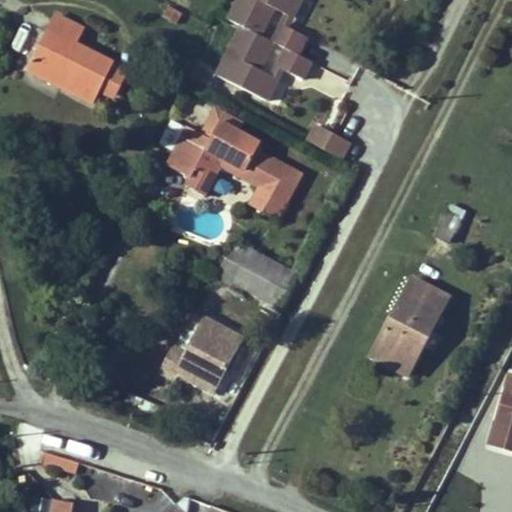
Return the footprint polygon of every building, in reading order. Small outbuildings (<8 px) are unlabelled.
[(268,103),(279,81),(274,78),(260,71),(255,69),(260,60),(264,63),(274,43),(262,37),(270,19),(265,17),(270,6),(275,9),(288,15),(294,18),(303,0),(238,0),(228,20),(243,27),(217,77),(268,103)] [(270,6),(265,17),(270,19),(275,9),(270,6)] [(288,15),(283,25),(289,28),(294,18),(288,15)] [(77,47),(85,31),(56,16),(28,71),(93,105),(114,65),(77,47)] [(287,50),(278,69),(283,71),(302,82),(312,62),(298,55),(307,38),(289,28),(283,25),(274,43),(287,50)] [(260,60),(255,69),(260,71),(264,63),(260,60)] [(304,81),(338,99),(348,80),(313,63),(304,81)] [(279,81),(283,71),(278,69),(274,78),(279,81)] [(216,110),(202,137),(209,141),(224,114),(216,110)] [(202,137),(188,129),(167,168),(191,180),(194,172),(213,182),(220,170),(224,163),(267,186),(256,208),(277,220),(302,174),(257,151),(260,144),(240,133),(245,125),(224,114),(209,141),(202,137)] [(172,121),(160,144),(171,151),(184,127),(172,121)] [(305,141),(339,160),(347,145),(313,126),(305,141)] [(257,190),(249,206),(256,208),(267,186),(224,163),(220,170),(257,190)] [(206,198),(213,182),(194,172),(191,180),(186,188),(206,198)] [(466,213),(451,206),(435,237),(449,244),(466,213)] [(482,222),(466,213),(449,244),(465,253),(482,222)] [(237,242),(217,280),(232,287),(234,285),(281,310),(300,276),(237,242)] [(411,281),(372,357),(408,377),(447,300),(411,281)] [(243,340),(193,313),(161,374),(175,381),(177,376),(197,387),(202,379),(217,388),(243,340)] [(213,395),(217,388),(202,379),(197,387),(213,395)] [(511,390),(506,388),(496,421),(511,425),(511,390)] [(488,447),(511,453),(511,425),(496,421),(488,447)] [(78,474),(77,457),(43,457),(43,474),(78,474)]
